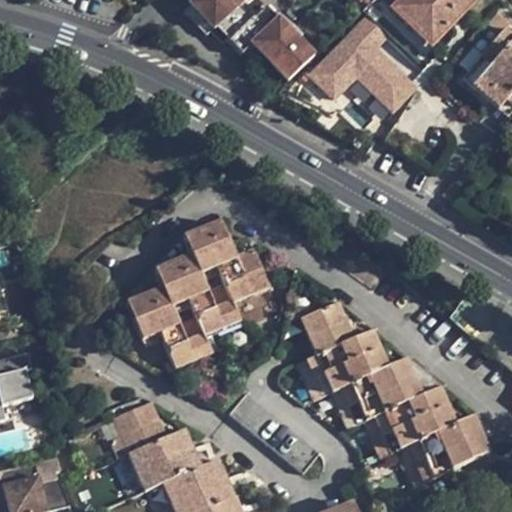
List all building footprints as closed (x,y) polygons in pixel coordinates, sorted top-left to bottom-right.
[(196,0),(193,4),(220,31),(252,0),(196,0)] [(474,0),(473,0),(404,0),(394,11),(421,36),(424,33),(434,42),(474,0)] [(421,36),(394,11),(389,16),(426,51),(431,46),(421,36)] [(487,25),(500,36),(460,80),(498,113),(506,103),(511,107),(511,36),(505,31),(510,26),(497,15),(487,25)] [(282,17),(256,43),(295,81),(321,56),(282,17)] [(366,20),(312,79),(337,102),(357,81),(393,114),(417,87),(378,51),(388,40),(366,20)] [(434,42),(424,33),(421,36),(431,46),(434,42)] [(511,107),(506,103),(498,113),(507,121),(511,114),(511,107)] [(161,290),(125,305),(141,342),(158,335),(162,342),(174,371),(212,355),(204,337),(240,321),(232,304),(269,289),(254,252),(235,260),(220,223),(183,239),(191,257),(154,272),(161,290)] [(354,341),(338,304),(299,321),(314,357),(297,364),(312,401),(331,393),(346,429),(364,421),(380,459),(399,451),(413,486),(489,454),(473,417),(455,425),(440,388),(422,397),(406,361),(387,368),(372,332),(354,341)] [(462,319),(454,313),(448,321),(456,327),(462,319)] [(158,335),(141,342),(144,350),(162,342),(158,335)] [(0,423),(5,423),(1,408),(31,401),(25,373),(31,371),(27,355),(0,361),(0,423)] [(246,393),(228,415),(302,475),(320,454),(246,393)] [(162,486),(173,511),(239,511),(218,461),(200,468),(184,431),(165,439),(150,403),(112,419),(144,494),(162,486)] [(45,511),(34,464),(0,472),(0,488),(1,488),(7,511),(45,511)]
